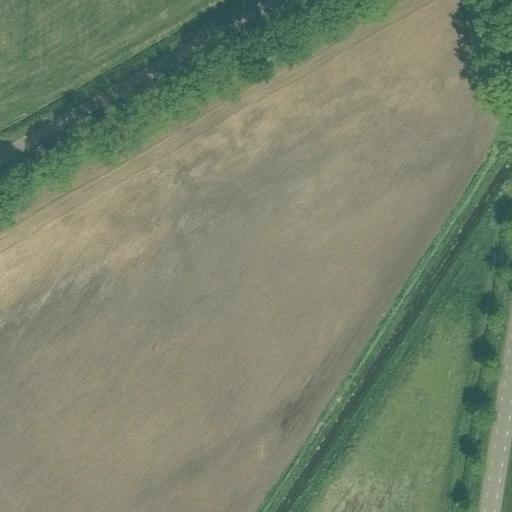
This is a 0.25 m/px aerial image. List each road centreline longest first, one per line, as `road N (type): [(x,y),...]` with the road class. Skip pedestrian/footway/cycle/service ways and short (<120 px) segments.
road 1 (unclassified): [(278,0),(0,158)]
road 2 (tertiary): [(491,511),(511,376)]
